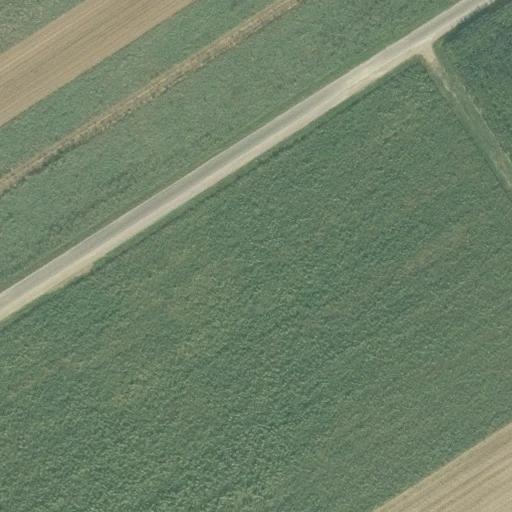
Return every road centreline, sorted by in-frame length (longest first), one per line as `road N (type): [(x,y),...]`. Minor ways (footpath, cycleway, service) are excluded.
road 1 (residential): [(476,0),(0,304)]
road 2 (track): [(419,36),(511,176)]
